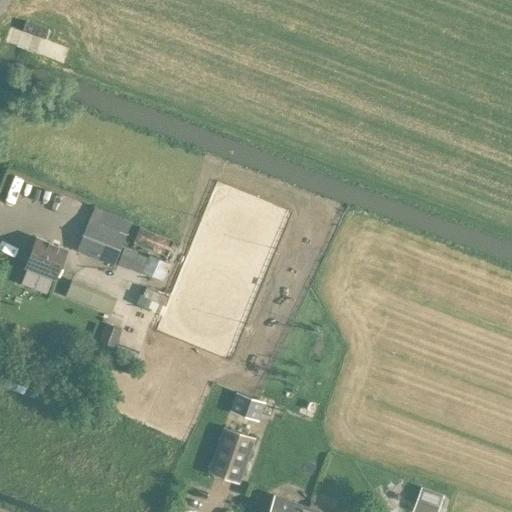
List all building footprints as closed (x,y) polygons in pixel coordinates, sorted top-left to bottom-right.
[(80,248),(117,262),(134,220),(97,205),(80,248)] [(58,282),(69,249),(37,237),(25,270),(58,282)] [(128,248),(121,265),(142,274),(143,272),(163,281),(171,265),(151,256),(150,258),(128,248)] [(160,302),(164,292),(144,283),(140,293),(160,302)] [(71,284),(67,295),(112,313),(117,302),(71,284)] [(221,427),(205,473),(236,484),(252,438),(221,427)] [(427,511),(435,511),(441,496),(420,488),(414,507),(427,511)] [(317,511),(274,497),(268,511),(317,511)]
